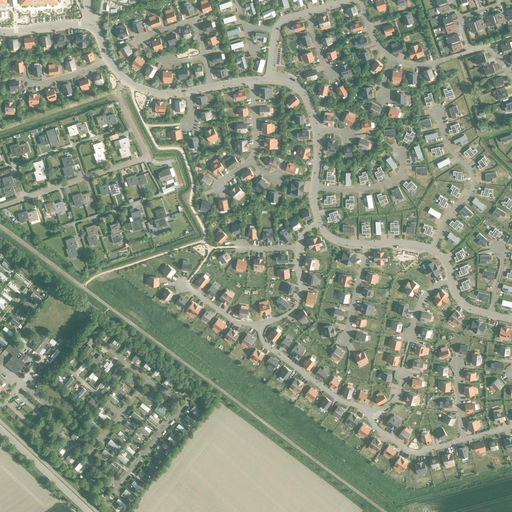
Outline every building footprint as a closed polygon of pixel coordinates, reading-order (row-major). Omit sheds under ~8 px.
[(211,10),(208,1),(208,2),(207,0),(205,0),(206,2),(201,4),(203,12),(211,10)] [(385,7),(383,0),(378,0),(375,1),(378,10),(381,9),(381,11),(383,10),(383,8),(385,7)] [(232,6),(231,1),(219,5),(220,10),(232,6)] [(450,9),(447,2),(442,3),(443,5),(438,7),(441,15),(445,13),(444,11),(450,9)] [(255,14),(252,3),(248,4),(245,5),(246,10),(249,9),(251,15),(255,14)] [(193,11),(192,7),(190,8),(189,4),(183,6),(186,15),(192,13),(192,12),(193,11)] [(356,13),(354,7),(347,9),(346,9),(347,12),(348,11),(349,15),(356,13)] [(176,19),(173,11),(172,11),(171,9),(169,10),(170,12),(165,14),(168,22),(176,19)] [(275,16),(274,13),(272,9),(262,13),(264,17),(269,15),(271,18),(275,16)] [(505,21),(504,17),(502,17),(500,12),(495,14),(496,19),(494,19),(495,24),(505,21)] [(412,19),(411,15),(409,15),(409,14),(403,16),(405,25),(412,23),(411,20),(412,19)] [(496,19),(495,14),(487,17),(488,19),(485,20),(487,27),(495,24),(494,19),(496,19)] [(448,22),(453,21),(451,15),(442,18),(445,26),(449,24),(448,22)] [(160,24),(158,18),(155,19),(154,16),(153,17),(154,20),(150,21),(152,27),(160,24)] [(330,25),(327,16),(325,16),(320,17),(321,18),(318,19),(320,27),(321,27),(322,29),(324,29),(323,26),(330,25)] [(481,18),(476,20),(477,25),(475,26),(476,30),(486,27),(485,23),(483,24),(481,18)] [(477,25),(476,20),(468,23),(471,32),(476,30),(475,26),(477,25)] [(304,29),(302,22),(301,23),(300,21),(296,23),(296,24),(293,25),(295,31),(304,29)] [(363,28),(361,22),(360,22),(359,21),(355,22),(355,24),(352,25),(354,31),(363,28)] [(456,28),(453,21),(448,22),(449,24),(445,26),(447,34),(451,32),(450,30),(456,28)] [(142,31),(139,22),(133,24),(134,27),(132,28),(134,32),(135,32),(136,33),(142,31)] [(213,28),(211,22),(202,25),(204,31),(205,31),(206,32),(210,31),(210,29),(213,28)] [(128,35),(125,27),(124,27),(124,25),(121,26),(122,28),(116,30),(119,38),(121,38),(125,37),(125,36),(128,35)] [(393,30),(392,25),(383,27),(385,34),(389,33),(390,35),(391,34),(391,32),(390,31),(393,30)] [(191,35),(189,29),(182,31),(185,37),(189,36),(189,37),(191,37),(191,35)] [(266,39),(267,34),(255,33),(255,37),(261,38),(260,41),(265,42),(266,39)] [(85,46),(85,43),(89,43),(89,36),(85,36),(85,35),(80,34),(80,36),(76,36),(76,41),(73,41),(73,43),(76,43),(79,43),(79,46),(85,46)] [(177,39),(175,34),(166,37),(169,43),(173,42),(174,44),(175,44),(174,42),(174,40),(177,39)] [(455,41),(459,40),(458,34),(448,37),(451,45),(455,43),(455,41)] [(310,44),(307,35),(302,37),(303,40),(302,40),(299,41),(300,42),(302,42),(303,46),(310,44)] [(50,46),(48,36),(42,37),(42,38),(41,38),(41,43),(43,43),(43,46),(50,46)] [(214,39),(216,38),(215,36),(214,37),(207,39),(209,45),(216,43),(214,39)] [(367,44),(366,38),(364,38),(364,36),(359,38),(360,39),(357,40),(358,47),(367,44)] [(331,44),(329,39),(331,39),(330,37),(329,37),(322,39),(324,46),(331,44)] [(34,44),(33,38),(24,39),(25,45),(29,44),(30,48),(31,47),(31,44),(34,44)] [(162,47),(160,39),(152,41),(155,50),(160,48),(160,50),(162,49),(162,47)] [(462,47),(459,40),(455,41),(455,43),(451,45),(453,53),(457,51),(456,49),(462,47)] [(511,50),(510,48),(511,48),(509,40),(504,42),(505,44),(500,45),(503,53),(511,50)] [(402,51),(400,45),(397,46),(397,45),(396,43),(395,43),(395,45),(391,47),(393,53),(402,51)] [(132,52),(127,45),(120,50),(118,52),(119,53),(121,52),(124,57),(132,52)] [(423,54),(421,49),(424,49),(423,46),(421,47),(420,47),(417,48),(416,45),(410,47),(411,50),(408,51),(411,58),(414,57),(414,58),(420,56),(419,55),(423,54)] [(335,58),(334,54),(336,53),(335,51),(333,51),(327,53),(329,60),(335,58)] [(313,60),(311,52),(302,55),(303,56),(300,56),(301,58),(303,58),(305,63),(313,60)] [(369,58),(367,52),(361,54),(359,54),(360,57),(361,56),(363,60),(369,58)] [(93,59),(91,53),(84,55),(83,56),(84,58),(85,58),(87,62),(93,59)] [(219,62),(219,61),(222,60),(221,53),(212,56),(213,62),(214,62),(215,63),(219,62)] [(486,62),(484,54),(474,57),(476,63),(477,63),(478,65),(483,63),(486,62)] [(139,68),(144,61),(137,56),(132,63),(133,64),(131,66),(133,67),(134,65),(139,68)] [(246,67),(243,56),(239,58),(236,59),(237,64),(240,63),(242,69),(246,67)] [(75,69),(72,60),(66,62),(67,65),(65,65),(67,70),(68,69),(69,71),(75,69)] [(382,67),(381,66),(382,65),(377,61),(371,69),(376,73),(378,70),(379,71),(382,67)] [(22,71),(21,62),(16,63),(16,66),(13,66),(13,68),(16,67),(17,72),(22,71)] [(55,68),(54,64),(53,65),(53,68),(49,69),(50,74),(58,73),(58,67),(55,68)] [(351,73),(349,64),(346,65),(341,66),(340,67),(342,76),(348,74),(349,76),(352,75),(351,73)] [(495,74),(493,66),(487,67),(487,65),(483,67),(485,74),(486,74),(487,76),(495,74)] [(41,75),(40,66),(33,67),(34,70),(32,70),(33,75),(34,75),(34,76),(41,75)] [(156,69),(150,66),(150,67),(148,66),(146,70),(147,71),(145,74),(151,77),(156,69)] [(203,74),(201,67),(194,68),(196,75),(200,74),(200,75),(203,75),(202,74),(203,74)] [(224,72),(226,71),(225,69),(224,69),(217,71),(218,78),(225,76),(224,72)] [(433,78),(430,69),(424,71),(424,73),(423,73),(424,77),(426,77),(427,80),(433,78)] [(188,75),(187,70),(178,71),(179,78),(183,77),(184,79),(185,79),(185,77),(185,76),(188,75)] [(316,77),(315,71),(306,73),(307,80),(311,79),(311,80),(316,79),(315,77),(316,77)] [(400,81),(401,72),(393,71),(392,80),(397,81),(397,83),(399,83),(399,81),(400,81)] [(171,81),(171,72),(163,72),(163,81),(168,81),(168,83),(170,83),(170,81),(171,81)] [(103,81),(100,74),(94,76),(96,83),(100,82),(101,83),(103,82),(103,81)] [(416,83),(416,74),(409,74),(409,75),(407,75),(407,80),(409,80),(409,83),(416,83)] [(504,85),(502,77),(492,80),(494,86),(495,85),(496,88),(504,85)] [(89,85),(88,79),(79,82),(81,88),(85,86),(86,89),(88,89),(86,86),(89,85)] [(19,87),(18,82),(9,83),(10,88),(14,88),(15,91),(16,91),(16,88),(19,87)] [(72,92),(69,84),(63,86),(63,87),(61,87),(63,92),(64,91),(66,95),(72,92)] [(325,95),(327,86),(321,85),(321,86),(319,85),(318,90),(320,90),(319,94),(325,95)] [(347,94),(342,86),(337,89),(337,90),(336,91),(338,95),(340,94),(341,97),(347,94)] [(372,95),(371,90),(370,87),(361,89),(361,90),(359,90),(359,92),(362,92),(363,98),(372,97),(371,95),(372,95)] [(269,97),(269,91),(271,91),(271,88),(269,88),(260,88),(260,91),(259,91),(260,96),(260,98),(269,97)] [(446,88),(443,90),(446,98),(449,96),(450,99),(454,97),(451,90),(447,91),(446,88)] [(56,97),(53,89),(46,91),(48,100),(54,98),(54,100),(56,99),(56,97)] [(246,98),(245,91),(243,92),(243,90),(238,91),(239,92),(235,93),(236,99),(246,98)] [(508,98),(506,90),(500,92),(499,90),(496,91),(498,98),(499,98),(500,100),(508,98)] [(404,103),(404,98),(406,98),(406,97),(404,97),(403,97),(403,94),(397,93),(397,103),(404,103)] [(428,97),(424,98),(426,106),(430,105),(430,102),(433,101),(431,93),(427,94),(428,97)] [(39,104),(39,95),(36,95),(36,94),(31,94),(29,94),(29,103),(35,104),(35,106),(38,106),(38,104),(39,104)] [(205,103),(204,99),(206,98),(205,96),(204,96),(197,97),(198,104),(205,103)] [(298,102),(299,101),(294,96),(287,102),(292,107),(294,105),(295,106),(299,103),(298,102)] [(184,107),(184,102),(182,102),(182,101),(176,102),(177,111),(183,110),(183,107),(184,107)] [(15,112),(15,103),(12,103),(12,102),(7,102),(5,102),(5,111),(11,112),(11,114),(14,114),(14,112),(15,112)] [(165,111),(165,102),(162,102),(157,102),(155,102),(155,111),(161,111),(161,114),(164,114),(164,111),(165,111)] [(377,115),(380,109),(372,104),(369,110),(372,112),(371,113),(375,115),(376,114),(377,115)] [(456,106),(448,109),(452,119),(456,118),(454,113),(458,112),(456,106)] [(269,114),(269,108),(260,108),(260,114),(261,114),(261,116),(266,116),(266,114),(269,114)] [(399,111),(390,108),(388,115),(389,115),(388,116),(393,118),(393,117),(397,118),(399,111)] [(209,119),(209,114),(210,114),(210,112),(208,112),(201,113),(202,120),(209,119)] [(333,125),(334,116),(333,116),(333,113),(330,113),(330,115),(324,115),(323,124),(325,124),(325,125),(330,125),(330,124),(333,125)] [(108,123),(108,125),(117,122),(114,114),(106,117),(108,123)] [(351,125),(355,117),(354,117),(355,115),(353,114),(352,116),(347,114),(343,121),(351,125)] [(99,126),(108,123),(106,117),(105,115),(97,118),(99,126)] [(429,119),(418,121),(419,126),(424,124),(425,128),(431,126),(430,123),(429,119)] [(371,129),(370,122),(367,123),(367,121),(362,122),(362,123),(361,123),(362,130),(371,129)] [(451,130),(448,131),(450,135),(458,132),(456,128),(459,127),(458,123),(450,126),(451,130)] [(76,124),(67,127),(67,128),(70,136),(79,133),(76,127),(76,125),(76,124)] [(85,124),(76,127),(79,133),(79,135),(88,132),(85,124)] [(246,131),(246,124),(237,125),(237,131),(241,131),(241,133),(245,132),(245,131),(246,131)] [(271,132),(271,126),(273,126),(273,124),(271,124),(262,124),(262,132),(271,132)] [(49,140),(50,144),(51,144),(50,141),(52,141),(53,143),(59,141),(59,142),(57,135),(59,134),(58,130),(56,131),(55,128),(54,128),(55,129),(50,130),(49,130),(49,131),(46,132),(46,131),(47,134),(49,140)] [(217,136),(213,128),(210,130),(210,129),(206,132),(204,133),(209,141),(214,138),(216,140),(218,139),(217,137),(217,136)] [(394,129),(383,130),(384,135),(389,134),(389,138),(395,137),(395,133),(394,129)] [(180,138),(180,130),(171,131),(171,132),(169,132),(169,134),(171,134),(172,139),(180,138)] [(309,138),(308,132),(307,132),(307,130),(302,130),(302,132),(299,132),(299,139),(309,138)] [(406,133),(403,141),(407,142),(408,140),(411,141),(415,133),(411,132),(410,135),(406,133)] [(39,137),(41,145),(44,144),(44,142),(49,140),(47,134),(39,137)] [(464,135),(453,141),(456,145),(467,139),(464,135)] [(198,143),(197,138),(196,138),(195,137),(189,138),(191,148),(197,146),(197,143),(198,143)] [(119,140),(114,141),(117,149),(121,148),(127,146),(129,146),(127,138),(119,140)] [(274,148),(274,142),(276,142),(277,139),(274,139),(265,138),(265,141),(264,146),(265,146),(265,148),(274,148)] [(247,148),(247,143),(246,143),(246,140),(237,141),(235,141),(235,144),(237,144),(237,150),(246,150),(246,148),(247,148)] [(336,150),(337,141),(334,141),(334,140),(330,140),(328,140),(327,149),(333,150),(333,152),(335,153),(336,150)] [(367,149),(369,143),(360,140),(358,146),(359,146),(358,148),(363,149),(363,148),(367,149)] [(102,151),(104,151),(101,143),(93,145),(96,153),(102,151)] [(12,155),(20,152),(18,146),(19,146),(18,144),(9,147),(12,155)] [(20,152),(21,154),(29,151),(26,144),(19,146),(18,146),(20,152)] [(418,145),(413,147),(418,159),(422,157),(418,145)] [(121,148),(119,149),(122,157),(130,155),(127,146),(121,148)] [(308,157),(309,152),(309,149),(301,146),(301,147),(298,146),(298,149),(300,150),(298,156),(307,158),(307,156),(308,157)] [(438,147),(430,149),(432,153),(434,152),(435,156),(443,154),(442,150),(440,151),(438,147)] [(469,148),(463,153),(466,157),(468,155),(470,157),(477,152),(475,149),(472,151),(469,148)] [(96,153),(94,154),(97,162),(105,160),(102,151),(96,153)] [(62,159),(65,167),(71,165),(71,166),(73,165),(70,156),(62,159)] [(230,168),(238,162),(234,158),(232,159),(231,158),(230,157),(228,158),(230,159),(226,162),(230,168)] [(389,157),(385,160),(393,170),(397,167),(389,157)] [(479,165),(477,167),(480,170),(487,165),(484,161),(486,160),(484,157),(477,162),(479,165)] [(277,168),(279,162),(278,161),(278,160),(274,158),(273,160),(270,159),(268,165),(277,168)] [(448,158),(437,164),(439,168),(450,162),(448,158)] [(224,168),(219,161),(218,161),(217,159),(214,161),(216,163),(211,166),(216,174),(217,173),(218,173),(221,170),(224,168)] [(33,163),(36,172),(42,170),(44,169),(41,161),(33,163)] [(296,167),(293,166),(293,165),(289,163),(288,165),(287,164),(285,170),(294,174),(296,167)] [(65,167),(63,168),(65,176),(73,174),(71,166),(71,165),(65,167)] [(378,171),(374,173),(378,181),(382,178),(381,176),(384,174),(380,167),(377,169),(378,171)] [(426,167),(415,168),(415,172),(420,172),(420,175),(427,175),(427,172),(426,167)] [(165,171),(158,173),(161,180),(165,179),(166,181),(167,184),(174,182),(175,186),(178,185),(175,175),(172,168),(169,169),(169,168),(165,169),(165,171)] [(252,176),(253,175),(249,169),(242,175),(245,180),(248,178),(249,179),(253,177),(252,176)] [(37,175),(35,176),(37,181),(45,178),(42,170),(36,172),(37,175)] [(453,171),(453,175),(455,175),(455,180),(463,180),(463,176),(461,176),(461,172),(453,171)] [(327,172),(326,180),(329,180),(329,183),(334,184),(334,175),(330,175),(330,172),(327,172)] [(362,175),(358,176),(360,184),(365,183),(364,181),(367,180),(365,172),(362,173),(362,175)] [(496,173),(485,174),(486,182),(492,181),(491,177),(496,177),(496,173)] [(143,174),(135,177),(137,184),(138,186),(146,183),(143,174)] [(137,184),(135,177),(134,175),(126,178),(129,186),(137,184)] [(2,179),(5,187),(11,185),(13,185),(10,176),(2,179)] [(207,187),(211,182),(204,176),(200,181),(202,183),(201,184),(205,187),(206,186),(207,187)] [(268,184),(262,179),(256,185),(256,186),(255,187),(256,189),(258,187),(262,191),(268,184)] [(303,191),(303,185),(302,185),(302,182),(295,181),(294,185),(291,184),(291,190),(294,191),(293,194),(294,194),(293,196),(296,197),(296,194),(301,195),(301,191),(303,191)] [(406,182),(403,185),(405,187),(409,191),(412,188),(414,190),(416,187),(410,181),(408,184),(406,182)] [(116,183),(108,186),(110,193),(111,195),(119,192),(116,183)] [(99,187),(102,195),(110,193),(108,186),(107,184),(99,187)] [(5,187),(3,188),(6,196),(14,194),(11,185),(5,187)] [(452,185),(450,188),(452,190),(450,194),(455,196),(458,198),(460,194),(457,192),(459,189),(454,187),(452,185)] [(162,190),(164,194),(174,190),(173,186),(166,189),(165,186),(161,188),(162,190)] [(243,192),(237,186),(235,188),(234,187),(231,191),(230,192),(236,199),(241,194),(242,196),(244,194),(243,193),(243,192)] [(398,188),(391,191),(394,197),(397,195),(399,200),(403,198),(398,188)] [(481,191),(480,195),(488,197),(489,193),(491,193),(492,190),(484,188),(484,191),(481,191)] [(81,195),(83,202),(84,204),(84,203),(92,201),(89,192),(81,195)] [(276,202),(277,192),(270,192),(270,193),(269,193),(268,198),(270,198),(270,201),(276,202)] [(80,193),(72,196),(75,204),(75,206),(84,204),(83,202),(81,195),(80,193)] [(381,194),(376,195),(377,197),(379,203),(383,201),(384,204),(388,203),(385,195),(382,196),(381,194)] [(326,200),(324,200),(324,204),(326,204),(332,204),(332,199),(334,199),(334,196),(326,196),(326,200)] [(440,196),(438,199),(440,200),(438,204),(443,207),(445,208),(447,204),(445,203),(447,200),(443,198),(440,196)] [(475,198),(472,202),(481,210),(484,206),(475,198)] [(504,201),(502,204),(509,209),(511,206),(511,201),(508,199),(506,203),(504,201)] [(227,209),(226,200),(219,201),(219,202),(218,203),(218,207),(220,207),(221,210),(227,209)] [(62,201),(54,204),(56,211),(56,213),(65,210),(62,201)] [(209,209),(211,203),(202,201),(200,208),(204,209),(204,211),(205,212),(206,209),(206,208),(209,209)] [(56,211),(54,204),(53,202),(45,205),(47,213),(56,211)] [(461,210),(459,212),(463,216),(466,214),(470,217),(472,214),(464,206),(461,210)] [(157,219),(164,217),(166,216),(163,208),(155,211),(157,219)] [(430,208),(428,212),(438,218),(441,214),(430,208)] [(496,208),(492,214),(497,217),(499,214),(503,217),(505,213),(496,208)] [(305,210),(301,211),(304,220),(310,218),(307,209),(305,210)] [(35,210),(26,213),(29,220),(29,222),(38,219),(35,210)] [(131,213),(133,221),(140,219),(142,219),(139,210),(131,213)] [(29,220),(26,213),(26,211),(18,214),(20,222),(29,220)] [(330,217),(327,218),(328,222),(331,221),(336,220),(335,215),(338,215),(337,211),(334,212),(329,214),(330,217)] [(167,226),(164,217),(157,219),(154,220),(157,229),(167,226)] [(293,220),(289,222),(294,228),(299,225),(295,218),(294,217),(292,219),(293,220)] [(140,219),(133,221),(130,223),(133,231),(143,228),(140,219)] [(451,221),(449,224),(451,226),(455,230),(458,226),(460,228),(463,225),(461,223),(460,223),(456,220),(454,223),(451,221)] [(235,224),(231,226),(234,234),(240,231),(237,223),(237,222),(234,223),(235,224)] [(118,223),(110,226),(111,230),(110,231),(111,234),(113,234),(119,232),(121,231),(118,223)] [(406,227),(405,233),(413,234),(414,228),(415,223),(411,223),(410,228),(406,227)] [(86,228),(89,236),(95,234),(97,233),(95,225),(86,228)] [(424,225),(423,228),(425,229),(423,233),(429,235),(431,236),(432,232),(430,231),(431,228),(427,226),(424,225)] [(365,226),(362,226),(362,230),(362,234),(365,234),(365,237),(370,237),(370,234),(370,230),(370,228),(365,228),(365,226)] [(249,232),(247,232),(247,237),(249,237),(249,238),(255,238),(255,228),(248,228),(249,232)] [(490,231),(488,234),(495,238),(497,235),(499,237),(502,233),(495,228),(492,232),(490,231)] [(269,231),(263,231),(263,240),(265,240),(265,241),(269,241),(269,240),(272,240),(272,231),(271,231),(271,229),(269,229),(269,231)] [(221,231),(215,237),(220,242),(226,236),(221,231)] [(285,231),(279,235),(285,242),(290,238),(291,237),(288,233),(287,234),(285,231)] [(111,234),(110,235),(113,243),(120,241),(121,243),(123,242),(122,239),(119,232),(113,234),(111,234)] [(449,233),(447,236),(457,243),(459,240),(449,233)] [(479,233),(476,236),(480,239),(477,242),(482,246),(487,240),(479,233)] [(95,234),(89,236),(86,237),(89,246),(98,242),(95,234)] [(311,240),(308,241),(310,249),(313,248),(313,250),(319,249),(318,246),(322,245),(324,245),(323,241),(321,242),(320,237),(316,238),(310,239),(311,240)] [(65,241),(68,249),(74,247),(77,246),(74,238),(65,241)] [(74,247),(68,249),(66,249),(69,258),(77,255),(74,247)] [(456,257),(454,258),(456,262),(464,258),(462,254),(464,253),(462,249),(455,253),(456,257)] [(339,256),(338,259),(341,259),(344,260),(344,263),(349,265),(350,262),(353,263),(355,255),(352,254),(352,253),(347,251),(346,252),(343,252),(342,257),(339,256)] [(377,253),(374,253),(374,261),(377,261),(377,264),(383,264),(383,261),(386,261),(389,261),(389,258),(386,258),(386,253),(383,253),(383,252),(377,252),(377,253)] [(219,256),(218,257),(219,260),(221,259),(223,263),(229,259),(225,253),(219,256)] [(12,254),(10,257),(19,264),(21,261),(12,254)] [(287,255),(278,255),(278,263),(288,262),(287,255)] [(306,260),(304,265),(305,265),(305,267),(313,269),(315,263),(317,264),(318,261),(316,260),(316,259),(307,257),(306,260)] [(253,258),(253,268),(254,268),(253,270),(256,271),(256,268),(263,269),(263,259),(262,259),(262,258),(256,258),(253,258)] [(238,259),(236,267),(236,270),(238,270),(239,268),(244,269),(245,260),(238,259)] [(13,268),(4,261),(1,264),(10,271),(13,268)] [(182,263),(182,269),(190,270),(191,264),(188,264),(189,261),(187,261),(187,263),(182,263)] [(427,262),(424,263),(425,265),(427,269),(425,270),(427,276),(430,274),(432,277),(438,274),(437,271),(438,270),(436,265),(434,265),(432,262),(428,264),(427,262)] [(31,271),(23,264),(20,268),(29,274),(31,271)] [(166,268),(163,272),(170,277),(174,271),(168,266),(167,266),(166,265),(165,267),(166,268)] [(461,271),(458,272),(460,276),(462,275),(466,274),(468,273),(466,269),(468,268),(467,265),(459,267),(461,271)] [(279,270),(277,270),(277,272),(279,272),(279,278),(288,277),(288,269),(279,269),(279,270)] [(483,270),(482,274),(487,275),(486,279),(492,281),(494,273),(483,270)] [(368,272),(366,281),(374,283),(376,277),(378,278),(378,276),(376,275),(377,274),(368,272)] [(24,280),(16,273),(13,277),(22,283),(24,280)] [(309,274),(307,283),(313,285),(314,281),(317,281),(317,279),(315,279),(316,276),(309,274)] [(339,274),(339,277),(341,277),(339,284),(348,286),(348,284),(349,284),(350,279),(350,277),(342,275),(339,274)] [(54,283),(45,276),(43,279),(52,286),(54,283)] [(199,280),(197,283),(202,287),(207,280),(202,276),(200,279),(199,278),(198,280),(199,280)] [(462,286),(459,287),(461,291),(464,290),(468,288),(469,288),(468,284),(470,283),(469,279),(465,281),(461,282),(462,286)] [(405,291),(404,293),(406,294),(407,293),(412,296),(413,293),(414,294),(418,288),(417,287),(419,285),(412,280),(410,283),(408,281),(404,287),(406,289),(405,291)] [(47,290),(39,283),(37,286),(45,292),(47,290)] [(284,285),(283,287),(285,288),(284,292),(291,295),(294,286),(287,283),(286,286),(284,285)] [(18,289),(11,284),(8,286),(16,292),(18,289)] [(211,286),(207,292),(212,295),(216,290),(213,288),(215,286),(212,285),(211,286)] [(364,288),(362,295),(369,296),(370,292),(371,293),(372,290),(364,288)] [(164,294),(162,297),(167,301),(172,293),(167,290),(165,293),(164,292),(163,293),(164,294)] [(225,292),(220,299),(227,304),(232,298),(227,294),(228,291),(227,290),(225,293),(225,292)] [(436,298),(434,301),(437,304),(436,305),(438,307),(439,305),(441,302),(443,304),(448,298),(446,297),(447,295),(441,290),(440,292),(439,291),(434,297),(436,298)] [(12,299),(4,292),(2,295),(10,301),(12,299)] [(307,292),(305,301),(306,302),(306,303),(308,304),(308,302),(313,303),(316,294),(307,292)] [(338,292),(338,294),(340,295),(339,300),(347,302),(349,294),(341,292),(338,292)] [(478,292),(477,296),(482,297),(481,301),(487,302),(489,295),(478,292)] [(41,300),(32,293),(30,296),(39,303),(41,300)] [(181,297),(177,303),(182,306),(185,301),(181,297)] [(281,298),(277,303),(280,305),(278,307),(282,310),(283,308),(284,309),(288,305),(281,298)] [(265,303),(259,305),(262,313),(263,313),(267,312),(270,311),(268,303),(267,303),(267,300),(265,301),(265,303)] [(35,308),(26,301),(23,305),(32,312),(35,308)] [(188,310),(186,313),(187,314),(189,311),(195,315),(200,309),(198,307),(195,304),(195,305),(192,303),(187,310),(188,310)] [(362,305),(360,311),(361,311),(360,312),(369,314),(371,308),(373,309),(374,306),(371,306),(372,305),(363,303),(362,305)] [(396,303),(396,306),(398,307),(397,313),(405,315),(406,313),(408,308),(407,307),(408,305),(399,303),(399,304),(396,303)] [(240,307),(239,316),(246,317),(247,308),(247,306),(245,306),(245,308),(240,307)] [(26,315),(18,309),(16,312),(24,318),(26,315)] [(335,309),(333,317),(342,319),(344,311),(335,309)] [(303,310),(295,316),(300,321),(303,318),(305,321),(306,320),(304,317),(307,315),(303,310)] [(449,319),(448,320),(450,322),(451,321),(456,325),(462,317),(455,311),(449,319)] [(206,312),(202,317),(207,321),(211,316),(206,312)] [(421,312),(419,320),(421,320),(420,321),(425,323),(426,321),(429,322),(431,315),(421,312)] [(357,317),(356,324),(363,326),(364,322),(365,322),(366,319),(357,317)] [(19,324),(12,319),(10,322),(17,327),(19,324)] [(213,327),(212,329),(214,330),(215,328),(219,331),(224,324),(218,320),(213,326),(213,327)] [(473,320),(471,328),(474,328),(473,332),(479,333),(479,330),(483,331),(485,331),(486,329),(483,328),(485,323),(482,323),(483,321),(475,320),(475,321),(473,320)] [(392,321),(391,324),(392,325),(391,329),(399,330),(401,323),(393,321),(392,321)] [(323,327),(321,328),(321,331),(324,330),(325,336),(334,335),(333,333),(334,333),(333,327),(332,327),(332,325),(323,327)] [(501,327),(499,335),(500,336),(499,338),(502,338),(502,336),(508,338),(510,329),(509,328),(503,326),(503,327),(501,327)] [(11,336),(13,333),(4,327),(2,329),(11,336)] [(111,330),(107,327),(100,337),(103,340),(111,330)] [(423,328),(421,335),(429,337),(430,333),(431,333),(432,330),(431,330),(423,328)] [(226,337),(224,339),(226,340),(227,338),(233,342),(237,336),(235,334),(236,334),(233,331),(232,332),(230,330),(225,337),(226,337)] [(271,334),(269,337),(274,341),(279,333),(275,330),(273,332),(271,332),(270,333),(271,334)] [(31,347),(33,348),(38,353),(52,338),(45,332),(31,347)] [(357,332),(355,339),(356,339),(356,340),(360,341),(360,340),(364,341),(364,340),(366,334),(357,332)] [(242,342),(241,344),(242,345),(244,343),(248,346),(253,340),(247,335),(242,341),(242,342)] [(122,344),(124,341),(118,336),(112,344),(115,346),(119,341),(122,344)] [(284,339),(280,344),(285,348),(290,342),(284,339)] [(392,339),(389,347),(398,350),(400,341),(392,339)] [(5,364),(16,372),(24,363),(21,361),(23,358),(25,361),(28,357),(25,355),(25,356),(10,343),(0,355),(0,363),(1,364),(3,361),(5,363),(5,364)] [(132,352),(135,348),(128,344),(123,351),(125,354),(129,349),(132,352)] [(296,346),(290,353),(293,354),(293,355),(296,357),(298,358),(303,351),(298,347),(299,345),(298,344),(296,346)] [(416,344),(414,353),(423,355),(423,354),(425,355),(425,352),(423,352),(424,346),(416,344)] [(86,358),(93,349),(88,345),(83,352),(81,354),(86,358)] [(460,345),(459,352),(465,354),(467,347),(460,345)] [(500,346),(499,350),(500,350),(500,354),(507,355),(508,348),(501,346),(500,346)] [(331,356),(330,357),(332,358),(333,357),(338,360),(343,352),(336,347),(331,355),(331,356)] [(442,351),(439,352),(440,358),(449,355),(447,348),(443,350),(442,348),(441,348),(441,350),(442,351)] [(50,358),(54,360),(60,352),(57,350),(50,358)] [(251,357),(249,360),(250,361),(252,358),(258,362),(263,355),(261,354),(258,351),(258,352),(255,350),(250,357),(251,357)] [(142,353),(139,351),(131,361),(134,363),(142,353)] [(78,355),(75,352),(68,361),(71,363),(78,355)] [(356,356),(354,356),(359,364),(364,361),(365,363),(368,362),(367,360),(363,352),(361,353),(361,352),(356,355),(356,356)] [(473,354),(472,363),(479,364),(479,360),(480,360),(481,359),(479,359),(480,355),(473,354)] [(387,355),(387,356),(389,357),(388,362),(396,364),(398,356),(390,355),(387,355)] [(96,366),(102,358),(99,356),(96,360),(93,358),(91,361),(96,366)] [(269,364),(267,367),(268,368),(270,365),(273,368),(277,362),(270,357),(267,361),(269,363),(269,364)] [(152,361),(149,359),(143,367),(146,369),(152,361)] [(306,363),(304,366),(308,369),(314,362),(309,359),(307,361),(305,360),(304,362),(306,363)] [(88,363),(85,361),(78,369),(81,372),(88,363)] [(413,362),(412,368),(421,370),(422,363),(419,363),(419,361),(417,361),(417,362),(413,362)] [(494,362),(493,369),(496,369),(496,371),(501,371),(501,370),(502,370),(503,363),(494,362)] [(113,365),(110,363),(104,370),(107,373),(113,365)] [(162,369),(160,366),(153,374),(156,376),(162,369)] [(282,372),(280,375),(285,378),(290,371),(285,368),(283,371),(282,370),(281,371),(282,372)] [(319,369),(316,373),(323,379),(327,374),(323,371),(325,369),(324,368),(322,370),(322,371),(319,369)] [(96,369),(89,377),(91,379),(96,374),(100,377),(102,374),(96,369)] [(117,376),(113,374),(111,377),(117,382),(124,374),(120,371),(117,376)] [(382,372),(381,374),(383,375),(382,379),(389,380),(390,374),(384,372),(382,372)] [(129,384),(134,378),(128,373),(123,379),(129,384)] [(173,376),(170,374),(163,383),(166,385),(173,376)] [(75,380),(72,377),(64,386),(67,389),(75,380)] [(111,383),(105,378),(98,387),(101,390),(105,384),(108,386),(111,383)] [(491,385),(489,386),(491,388),(492,387),(496,391),(503,385),(498,378),(490,384),(491,385)] [(291,386),(288,389),(290,390),(292,387),(297,391),(302,385),(301,384),(301,383),(298,381),(297,381),(295,379),(290,386),(291,386)] [(333,379),(329,384),(334,388),(338,383),(333,379)] [(413,379),(412,385),(416,386),(415,388),(417,388),(417,386),(421,386),(421,381),(413,379)] [(188,386),(183,382),(177,389),(183,393),(188,386)] [(438,382),(438,384),(441,385),(440,390),(449,391),(449,383),(441,382),(441,383),(438,382)] [(120,389),(123,386),(120,383),(115,389),(124,397),(126,394),(120,389)] [(472,387),(464,388),(465,396),(473,395),(473,389),(475,389),(475,387),(472,387)] [(86,391),(83,388),(76,396),(79,399),(86,391)] [(306,394),(304,397),(306,399),(308,396),(312,399),(317,392),(311,388),(306,394)] [(343,391),(343,392),(344,393),(343,396),(349,398),(352,390),(346,388),(345,391),(343,391)] [(157,401),(149,393),(147,396),(155,403),(157,401)] [(408,393),(406,403),(414,405),(416,398),(419,399),(419,397),(416,396),(417,395),(408,393)] [(378,397),(376,399),(378,404),(386,399),(383,395),(382,394),(378,396),(378,397)] [(118,402),(110,395),(108,398),(116,405),(118,402)] [(199,403),(206,408),(211,403),(204,397),(199,403)] [(91,410),(98,403),(92,398),(86,404),(91,410)] [(322,403),(320,405),(325,409),(330,402),(326,398),(323,401),(322,400),(321,402),(322,403)] [(150,410),(142,403),(139,406),(147,413),(150,410)] [(474,404),(465,405),(466,412),(469,411),(470,413),(471,412),(471,411),(475,410),(474,404)] [(160,411),(163,407),(159,405),(154,411),(162,418),(165,414),(160,411)] [(202,413),(194,406),(192,409),(200,416),(202,413)] [(337,407),(333,412),(338,416),(342,411),(337,407)] [(106,417),(98,410),(95,413),(104,420),(106,417)] [(503,410),(493,412),(495,422),(497,421),(497,422),(503,420),(505,419),(503,410)] [(142,419),(133,412),(131,415),(139,422),(142,419)] [(346,421),(344,424),(346,425),(348,422),(354,426),(358,420),(357,419),(357,418),(354,416),(353,416),(351,414),(346,420),(346,421)] [(447,415),(444,421),(450,424),(453,418),(447,415)] [(192,425),(195,422),(187,416),(184,419),(192,425)] [(159,424),(149,417),(146,420),(156,428),(159,424)] [(391,418),(387,424),(389,425),(389,426),(392,428),(393,428),(394,429),(399,423),(391,418)] [(69,427),(72,424),(65,419),(58,427),(61,430),(66,425),(69,427)] [(476,420),(467,422),(469,430),(478,428),(477,422),(479,422),(478,420),(476,421),(476,420)] [(98,427),(91,421),(88,424),(96,430),(98,427)] [(135,429),(127,422),(124,425),(132,432),(135,429)] [(363,424),(358,431),(362,434),(360,437),(362,438),(364,436),(369,429),(363,424)] [(187,432),(178,425),(176,427),(185,435),(187,432)] [(149,433),(141,427),(139,429),(147,436),(149,433)] [(81,438),(84,435),(78,430),(70,438),(73,441),(78,435),(81,438)] [(403,430),(399,436),(405,441),(410,434),(403,430)] [(443,430),(437,433),(441,439),(446,436),(443,430)] [(127,438),(119,432),(117,435),(125,441),(127,438)] [(422,438),(420,438),(421,443),(423,443),(423,444),(429,442),(427,433),(421,435),(422,438)] [(179,441),(171,434),(169,437),(177,443),(179,441)] [(142,442),(134,435),(131,439),(139,446),(142,442)] [(370,446),(368,448),(369,450),(371,447),(377,451),(382,444),(380,443),(380,442),(377,440),(374,438),(369,445),(370,446)] [(496,439),(488,441),(491,449),(491,451),(494,450),(494,449),(498,448),(496,439)] [(120,448),(110,440),(107,443),(117,451),(120,448)] [(66,451),(69,448),(62,442),(55,450),(59,453),(63,448),(66,451)] [(483,443),(474,445),(475,451),(479,450),(479,451),(480,453),(481,453),(480,450),(485,449),(483,443)] [(172,450),(164,444),(161,446),(170,453),(172,450)] [(135,452),(126,445),(124,448),(132,455),(135,452)] [(384,453),(382,455),(384,457),(386,454),(390,457),(395,450),(389,445),(384,452),(384,453)] [(465,447),(459,449),(461,458),(467,456),(466,452),(467,452),(467,451),(466,451),(465,447)] [(112,457),(103,450),(101,453),(109,460),(112,457)] [(76,454),(73,451),(66,459),(69,461),(76,454)] [(165,460),(156,453),(153,456),(163,463),(165,460)] [(127,461),(119,454),(116,458),(124,465),(127,461)] [(444,456),(442,456),(444,465),(445,464),(446,468),(448,467),(447,464),(453,462),(451,454),(449,454),(444,455),(444,456)] [(395,465),(393,468),(394,469),(396,466),(402,470),(407,463),(405,462),(406,462),(402,459),(402,460),(399,458),(394,465),(395,465)] [(436,458),(430,460),(432,467),(432,469),(435,468),(434,466),(438,465),(436,458)] [(86,463),(83,460),(74,469),(78,472),(86,463)] [(157,469),(148,462),(146,465),(154,472),(157,469)] [(418,463),(414,464),(417,473),(418,476),(420,475),(419,472),(426,470),(423,462),(422,462),(421,462),(418,463)] [(119,471),(111,464),(108,467),(117,474),(119,471)] [(96,473),(92,468),(84,477),(89,481),(96,473)] [(150,478),(140,471),(138,474),(147,481),(150,478)] [(106,488),(109,485),(102,480),(96,487),(100,489),(103,486),(106,488)] [(142,488),(133,481),(131,484),(139,491),(142,488)] [(134,497),(125,490),(122,494),(131,500),(134,497)] [(126,506),(118,499),(115,502),(124,509),(126,506)]
